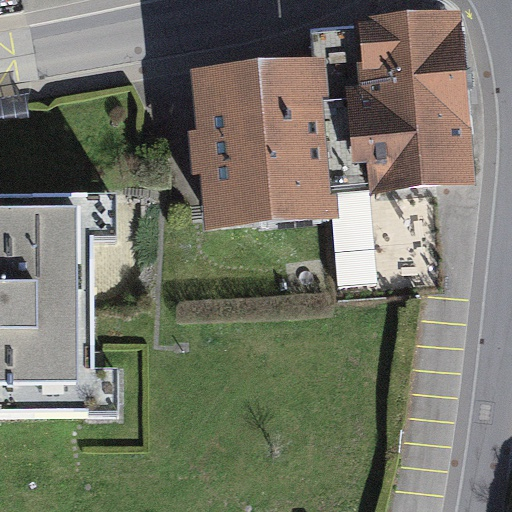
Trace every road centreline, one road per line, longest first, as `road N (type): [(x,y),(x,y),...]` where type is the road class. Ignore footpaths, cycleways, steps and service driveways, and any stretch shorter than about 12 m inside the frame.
road 1 (tertiary): [(0,61),(283,0)]
road 2 (unclassified): [(511,246),(481,511)]
